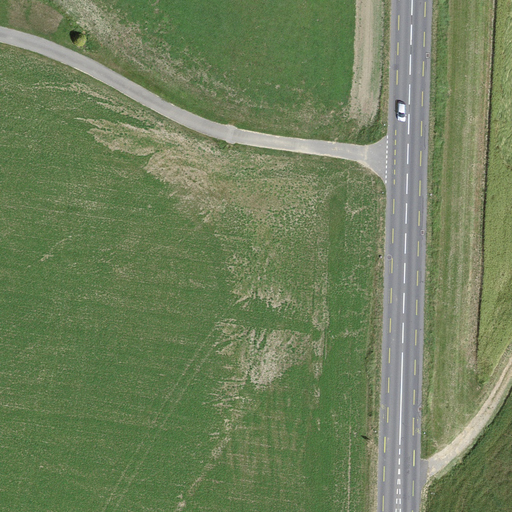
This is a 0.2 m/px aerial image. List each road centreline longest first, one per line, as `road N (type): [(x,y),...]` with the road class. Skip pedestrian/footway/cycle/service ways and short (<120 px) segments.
road 1 (secondary): [(413,0),(400,511)]
road 2 (track): [(511,365),(455,448),(401,479)]
